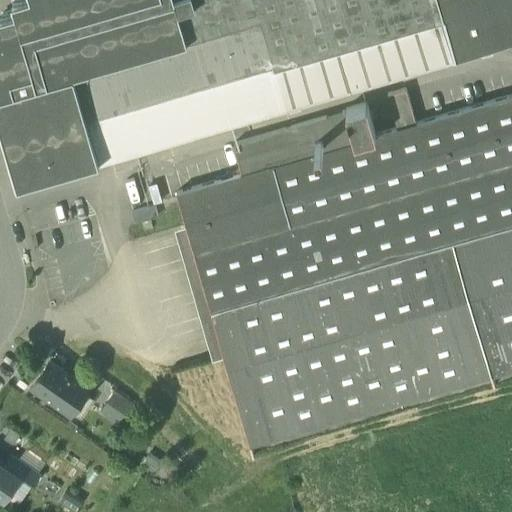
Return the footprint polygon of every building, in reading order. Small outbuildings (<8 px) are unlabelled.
[(511,0),(14,0),(16,6),(0,10),(0,16),(1,22),(0,22),(0,122),(17,178),(511,38),(511,0)] [(397,128),(376,134),(367,102),(345,108),(346,110),(233,143),(241,172),(176,191),(210,311),(248,440),(511,364),(511,94),(416,122),(406,88),(387,93),(397,128)] [(155,204),(132,210),(135,222),(158,215),(155,204)] [(87,386),(50,360),(32,385),(70,411),(87,386)] [(114,390),(100,410),(120,423),(134,404),(114,390)] [(41,473),(11,453),(4,462),(22,474),(21,475),(34,483),(41,473)] [(4,462),(0,459),(0,497),(4,500),(21,475),(22,474),(4,462)]
